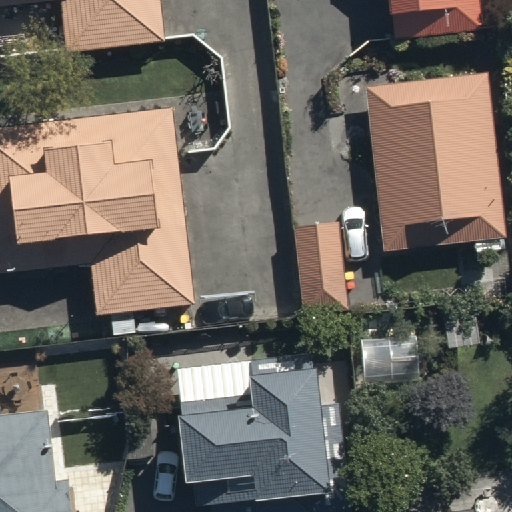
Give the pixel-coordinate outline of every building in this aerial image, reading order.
[(157,38),(152,0),(51,0),(58,51),(157,38)] [(466,10),(464,0),(379,0),(382,19),(466,10)] [(481,76),(365,83),(375,246),(490,240),(481,76)] [(167,103),(0,119),(0,266),(83,258),(89,317),(187,308),(167,103)] [(327,208),(283,214),(296,300),(340,293),(327,208)] [(252,399),(179,406),(189,511),(353,511),(344,418),(322,420),(316,361),(248,368),(252,399)] [(0,511),(46,511),(36,412),(0,415),(0,511)]
